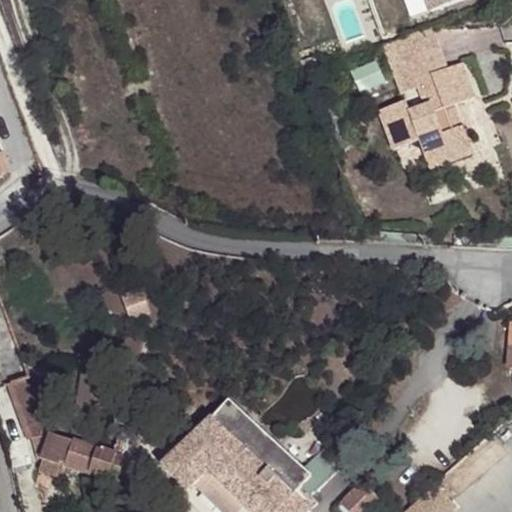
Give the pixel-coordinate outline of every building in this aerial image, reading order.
[(436,45),(428,26),(381,44),(398,92),(417,86),(405,57),(436,45)] [(418,138),(421,147),(442,139),(445,149),(467,141),(462,124),(460,125),(452,127),(444,107),(452,104),(473,96),(464,75),(456,78),(451,65),(444,67),(436,45),(405,57),(417,86),(417,87),(421,86),(429,104),(424,106),(407,112),(403,101),(377,111),(392,148),(418,138)] [(381,80),(375,61),(351,69),(358,88),(381,80)] [(459,62),(451,65),(456,78),(464,75),(459,62)] [(417,87),(424,106),(429,104),(421,86),(417,87)] [(325,116),(336,112),(329,94),(319,98),(325,116)] [(460,125),(452,104),(444,107),(452,127),(460,125)] [(442,139),(421,147),(422,150),(429,166),(470,150),(467,141),(445,149),(442,139)] [(3,154),(0,154),(0,179),(10,173),(3,154)] [(139,292),(119,302),(128,321),(148,312),(139,292)] [(13,387),(32,442),(51,436),(31,382),(13,387)] [(246,511),(307,511),(283,489),(297,474),(222,402),(208,417),(161,464),(185,492),(193,485),(205,472),(241,507),(246,511)] [(131,420),(121,417),(119,423),(129,425),(131,420)] [(32,442),(40,460),(57,465),(114,481),(121,456),(51,436),(32,442)] [(456,436),(453,436),(450,442),(453,444),(458,444),(459,440),(456,436)] [(283,489),(307,511),(318,502),(312,495),(346,460),(328,442),(297,474),(283,489)] [(473,463),(481,472),(502,454),(495,445),(473,463)] [(57,465),(40,460),(35,474),(53,479),(57,465)] [(436,490),(410,511),(454,511),(445,501),(481,472),(473,463),(437,492),(436,490)] [(219,511),(235,511),(241,507),(205,472),(193,485),(219,511)] [(372,511),(382,504),(367,487),(340,511),(372,511)]
